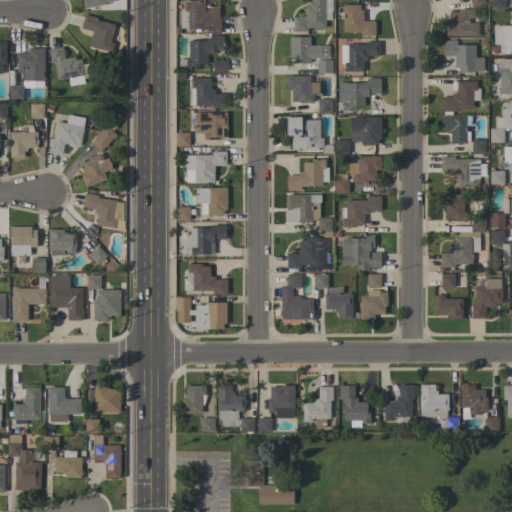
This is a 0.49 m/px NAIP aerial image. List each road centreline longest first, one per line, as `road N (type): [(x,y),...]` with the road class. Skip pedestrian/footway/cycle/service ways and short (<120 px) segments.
road 1 (residential): [(511,350),(0,357)]
road 2 (secondary): [(145,511),(145,0)]
road 3 (residential): [(411,352),(413,11)]
road 4 (residential): [(256,354),(256,15)]
